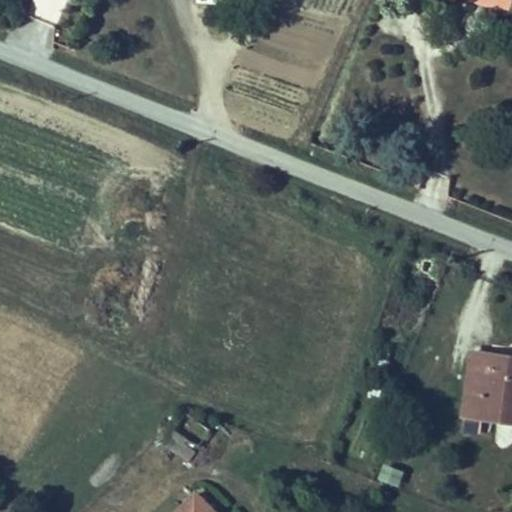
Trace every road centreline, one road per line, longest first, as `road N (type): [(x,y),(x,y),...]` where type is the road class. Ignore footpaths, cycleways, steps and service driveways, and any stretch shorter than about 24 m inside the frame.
road 1 (unclassified): [(0,59),(511,257)]
road 2 (track): [(202,138),(214,61),(267,0)]
